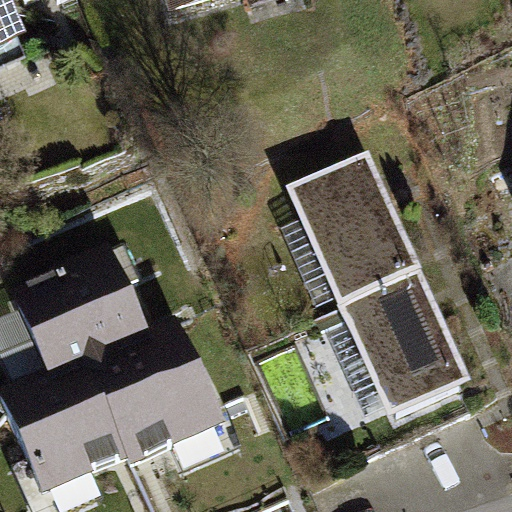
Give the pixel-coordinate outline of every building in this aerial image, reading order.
[(0,0),(0,69),(25,60),(0,0)] [(162,0),(170,24),(249,0),(162,0)] [(374,176),(299,210),(350,323),(425,289),(374,176)] [(146,330),(110,246),(5,292),(43,379),(0,397),(0,413),(41,508),(223,430),(175,317),(146,330)] [(425,289),(350,323),(402,437),(477,404),(425,289)]
